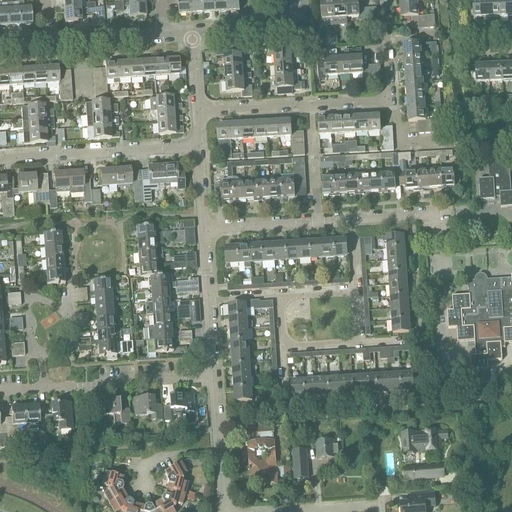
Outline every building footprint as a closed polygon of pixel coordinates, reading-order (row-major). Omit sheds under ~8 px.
[(63,0),(64,11),(80,10),(79,0),(63,0)] [(177,0),(179,16),(192,15),(190,0),(177,0)] [(190,0),(192,15),(203,14),(202,0),(190,0)] [(202,0),(203,14),(215,13),(214,0),(202,0)] [(214,0),(215,13),(228,13),(226,0),(214,0)] [(226,0),(228,13),(239,12),(238,0),(226,0)] [(334,25),(332,2),(332,0),(327,0),(328,3),(320,3),(321,26),(334,25)] [(347,25),(346,19),(345,1),(344,0),(339,0),(340,2),(332,2),(334,25),(347,25)] [(351,0),(352,1),(345,1),(346,19),(358,18),(358,10),(357,0),(356,0),(351,0)] [(487,18),(500,18),(499,0),(486,1),(487,18)] [(500,18),(511,17),(511,11),(511,0),(505,0),(499,0),(500,18)] [(474,19),(487,18),(486,1),(473,1),(474,19)] [(417,4),(400,5),(401,19),(418,17),(417,4)] [(145,6),(129,7),(129,19),(146,18),(145,6)] [(20,10),(21,27),(32,26),(31,9),(25,10),(20,10)] [(8,27),(21,27),(20,10),(12,11),(7,11),(8,27)] [(80,10),(64,11),(65,24),(81,23),(80,16),(88,16),(88,10),(80,10)] [(0,27),(8,27),(7,11),(2,11),(0,11),(0,27)] [(403,59),(421,57),(420,45),(402,46),(403,59)] [(356,58),(349,59),(350,76),(363,75),(363,80),(368,79),(367,67),(362,67),(361,58),(360,50),(355,50),(356,58)] [(350,76),(349,59),(348,51),(344,51),(345,59),(337,59),(338,77),(350,76)] [(225,70),(242,68),(250,68),(250,63),(242,63),(241,56),(225,57),(225,52),(216,53),(216,57),(224,57),(225,70)] [(292,65),(299,65),(299,59),(291,60),(291,52),(273,53),(274,66),(292,65)] [(338,77),(337,59),(336,52),(329,52),(330,60),(324,60),(325,65),(319,65),(320,82),(325,82),(326,78),(328,78),(328,82),(338,81),(338,77)] [(404,72),(422,70),(421,57),(403,59),(404,72)] [(165,60),(166,77),(179,76),(178,69),(178,59),(165,60)] [(154,77),(166,77),(165,60),(153,61),(154,77)] [(142,78),(154,77),(153,61),(141,62),(142,78)] [(130,79),(142,78),(141,62),(129,63),(130,79)] [(118,80),(130,79),(129,63),(117,64),(118,80)] [(106,81),(118,80),(117,64),(104,65),(105,69),(105,75),(105,81),(106,81)] [(502,82),(511,81),(511,64),(501,65),(502,82)] [(275,78),(292,77),(300,77),(300,72),(292,72),(292,65),(274,66),(275,78)] [(476,83),(489,83),(488,65),(475,65),(476,83)] [(500,82),(502,82),(501,65),(488,65),(489,83),(493,82),(493,85),(500,85),(500,82)] [(59,78),(59,72),(58,67),(45,68),(46,85),(59,84),(58,78),(59,78)] [(34,86),(46,85),(45,68),(33,69),(34,86)] [(225,81),(243,81),(251,80),(250,75),(242,76),(242,68),(225,70),(225,81)] [(22,87),(34,86),(33,69),(21,70),(22,87)] [(10,87),(22,87),(21,70),(9,71),(10,87)] [(405,84),(423,83),(422,70),(404,72),(405,84)] [(0,88),(10,87),(9,71),(0,71),(0,88)] [(292,77),(275,78),(276,91),(277,91),(277,96),(292,95),(292,90),(293,90),(293,89),(301,88),(301,84),(293,85),(292,77)] [(243,81),(225,81),(226,95),(244,93),(244,98),(252,97),(252,92),(251,87),(243,88),(243,81)] [(406,97),(424,96),(423,83),(405,84),(406,97)] [(407,110),(425,108),(424,96),(406,97),(407,110)] [(150,112),(156,112),(173,110),(181,110),(181,105),(173,106),(172,98),(149,100),(150,112)] [(111,102),(109,103),(86,105),(87,116),(117,114),(117,104),(112,105),(111,102)] [(22,120),(46,119),(54,119),(53,111),(45,111),(45,107),(22,108),(22,120)] [(423,121),(426,121),(425,108),(407,110),(408,123),(417,122),(423,121)] [(157,124),(174,123),(182,122),(182,118),(174,118),(173,110),(156,112),(157,124)] [(88,129),(90,129),(110,128),(118,127),(117,118),(110,119),(110,115),(87,116),(88,129)] [(367,117),(368,133),(368,137),(379,136),(379,132),(380,132),(378,116),(367,117)] [(366,133),(368,133),(367,117),(355,118),(356,134),(356,137),(366,137),(366,133)] [(342,134),(344,134),(343,118),(330,119),(331,135),(332,139),(342,138),(342,134)] [(344,134),(356,134),(355,118),(343,118),(344,134)] [(46,119),(22,120),(23,133),(54,131),(54,119),(46,119)] [(319,136),(331,135),(330,119),(318,120),(319,136)] [(290,121),(277,122),(278,138),(291,138),(290,121)] [(267,139),(278,138),(277,122),(266,123),(267,139)] [(174,123),(157,124),(157,136),(183,134),(182,128),(175,128),(174,123)] [(255,140),(267,139),(266,123),(254,124),(255,140)] [(230,141),(243,140),(242,124),(229,125),(230,141)] [(243,140),(255,140),(254,124),(242,124),(243,140)] [(231,156),(230,141),(229,125),(217,126),(218,149),(223,149),(223,156),(231,156)] [(110,128),(90,129),(91,142),(119,139),(118,134),(111,135),(110,128)] [(47,132),(23,133),(24,146),(30,145),(55,144),(55,139),(47,139),(47,132)] [(440,152),(440,157),(441,163),(445,163),(445,157),(453,156),(453,151),(440,152)] [(411,161),(411,159),(411,154),(398,154),(399,162),(411,161)] [(511,192),(509,162),(488,163),(489,179),(478,179),(480,201),(495,200),(495,198),(500,198),(500,208),(511,207),(511,192)] [(162,168),(164,186),(177,185),(177,191),(185,191),(184,172),(177,173),(176,167),(162,168)] [(164,189),(162,168),(149,169),(150,183),(142,183),(143,203),(152,203),(151,191),(151,190),(164,189)] [(441,171),(442,188),(455,188),(454,170),(441,171)] [(115,172),(116,188),(131,187),(131,190),(133,190),(135,204),(143,203),(143,202),(142,192),(142,187),(136,188),(135,177),(130,177),(130,171),(115,172)] [(430,189),(442,188),(441,171),(429,172),(430,189)] [(102,189),(116,188),(115,172),(100,173),(102,189)] [(418,190),(430,189),(429,172),(417,173),(418,190)] [(406,191),(418,190),(417,173),(400,174),(401,187),(406,187),(406,191)] [(68,175),(69,190),(71,190),(72,194),(85,193),(86,203),(91,203),(90,191),(90,180),(82,181),(82,174),(68,175)] [(396,188),(401,187),(400,174),(382,175),(383,192),(396,191),(396,188)] [(55,191),(69,190),(68,175),(54,176),(55,191)] [(371,193),(383,192),(382,175),(370,176),(371,193)] [(348,194),(359,194),(358,176),(347,177),(348,194)] [(359,194),(371,193),(370,176),(358,176),(359,194)] [(35,177),(17,178),(18,195),(33,194),(33,206),(48,205),(47,189),(36,189),(35,177)] [(335,195),(348,194),(347,177),(334,178),(335,195)] [(323,196),(335,195),(334,178),(322,179),(323,196)] [(0,195),(1,196),(2,220),(14,220),(13,200),(7,201),(5,179),(0,179),(0,195)] [(294,180),(282,181),(283,199),(295,198),(295,191),(295,184),(294,180)] [(271,200),(283,199),(282,181),(269,182),(271,200)] [(259,200),(271,200),(269,182),(258,183),(259,200)] [(247,201),(259,200),(258,183),(246,184),(247,201)] [(222,203),(235,202),(234,184),(221,185),(222,196),(222,203)] [(235,202),(247,201),(246,184),(234,184),(235,202)] [(99,191),(90,191),(91,203),(91,206),(100,206),(99,191)] [(56,192),(49,192),(51,211),(58,210),(56,192)] [(466,236),(469,229),(464,226),(460,233),(466,236)] [(154,228),(135,229),(136,242),(160,240),(160,235),(154,236),(154,228)] [(43,249),(62,247),(61,234),(42,236),(43,249)] [(382,238),(383,244),(387,243),(387,250),(405,249),(404,237),(382,238)] [(186,238),(171,239),(172,246),(186,245),(186,238)] [(160,240),(136,242),(137,255),(156,253),(155,246),(161,245),(160,240)] [(323,259),(335,258),(334,241),(322,242),(323,259)] [(334,241),(335,258),(347,258),(346,241),(334,241)] [(310,260),(323,259),(322,242),(309,243),(310,260)] [(299,261),(310,260),(309,243),(298,244),(299,261)] [(286,262),(299,261),(298,244),(285,245),(286,262)] [(262,263),(274,262),(273,245),(261,246),(262,263)] [(274,262),(286,262),(285,245),(273,245),(274,262)] [(250,264),(262,263),(261,246),(249,247),(250,264)] [(44,261),(63,260),(62,247),(43,249),(44,261)] [(249,247),(236,248),(237,265),(244,264),(244,269),(250,269),(250,264),(249,247)] [(230,265),(237,265),(236,248),(225,248),(226,269),(231,269),(230,265)] [(388,262),(405,261),(405,249),(387,250),(388,262)] [(137,255),(138,267),(157,266),(156,260),(162,260),(162,253),(156,253),(137,255)] [(45,274),(64,273),(63,260),(44,261),(45,274)] [(389,275),(406,274),(405,261),(388,262),(389,275)] [(157,279),(157,278),(157,266),(138,267),(139,280),(149,279),(157,279)] [(64,273),(45,274),(46,287),(64,285),(64,273)] [(389,286),(407,285),(406,274),(389,275),(389,286)] [(486,278),(484,276),(482,275),(480,275),(478,275),(476,277),(475,279),(474,281),(474,283),(466,284),(465,282),(466,284),(467,286),(467,289),(468,291),(468,294),(468,296),(451,297),(452,311),(446,311),(447,329),(455,328),(456,342),(474,341),(475,356),(469,357),(470,371),(488,370),(487,362),(501,361),(500,344),(511,343),(511,275),(511,276),(511,279),(486,280),(486,278)] [(157,279),(149,279),(150,291),(168,290),(175,290),(188,289),(187,282),(175,283),(175,285),(171,285),(171,277),(157,278),(157,279)] [(93,296),(111,294),(110,281),(92,283),(93,296)] [(239,292),(239,287),(239,283),(226,284),(227,292),(239,292)] [(390,298),(408,297),(407,285),(389,286),(390,298)] [(151,304),(169,303),(168,290),(150,291),(151,304)] [(94,308),(112,307),(111,294),(93,296),(94,308)] [(391,310),(408,309),(408,297),(390,298),(391,310)] [(246,305),(229,306),(229,318),(247,317),(246,309),(253,308),(253,310),(268,309),(273,309),(273,302),(260,303),(260,301),(246,302),(246,305)] [(152,317),(170,315),(169,303),(151,304),(152,317)] [(95,321),(113,319),(112,307),(94,308),(95,321)] [(392,323),(409,322),(408,309),(391,310),(392,323)] [(153,329),(171,328),(170,315),(152,317),(153,329)] [(247,317),(229,318),(230,330),(247,329),(253,329),(252,323),(247,324),(247,317)] [(96,333),(114,332),(113,319),(95,321),(96,333)] [(409,322),(392,323),(392,334),(410,333),(409,322)] [(153,342),(172,341),(171,328),(153,329),(153,342)] [(231,342),(248,341),(247,329),(230,330),(231,342)] [(114,332),(96,333),(97,346),(115,345),(115,341),(121,340),(121,331),(114,332)] [(172,341),(153,342),(154,355),(173,354),(172,341)] [(232,354),(249,353),(248,341),(231,342),(232,354)] [(133,355),(132,343),(121,344),(122,356),(133,355)] [(115,345),(97,346),(98,359),(116,358),(115,345)] [(232,366),(250,365),(249,353),(232,354),(232,366)] [(233,378),(250,377),(250,372),(250,365),(232,366),(233,378)] [(497,370),(491,370),(491,372),(492,380),(497,380),(497,378),(502,377),(502,371),(502,370),(497,370)] [(389,393),(401,393),(400,375),(388,376),(389,393)] [(400,375),(401,393),(413,392),(412,375),(400,375)] [(377,394),(389,393),(388,376),(376,377),(377,394)] [(234,392),(251,390),(250,377),(233,378),(234,392)] [(366,395),(377,394),(376,377),(364,378),(366,395)] [(341,396),(354,396),(352,378),(340,379),(341,396)] [(354,396),(366,395),(364,378),(352,378),(354,396)] [(329,397),(341,396),(340,379),(328,380),(329,397)] [(317,398),(329,397),(328,380),(316,381),(317,398)] [(293,400),(304,399),(303,381),(291,382),(293,400)] [(304,399),(317,398),(316,381),(303,381),(304,399)] [(251,390),(234,392),(235,403),(252,402),(251,390)] [(194,413),(193,396),(169,398),(169,408),(163,408),(165,423),(172,423),(172,412),(184,411),(184,414),(194,413)] [(153,407),(152,399),(134,400),(135,417),(154,416),(154,422),(161,421),(160,407),(153,407)] [(122,411),(121,401),(102,403),(103,417),(113,416),(114,427),(130,425),(129,410),(122,411)] [(51,416),(45,417),(45,424),(51,423),(51,424),(52,424),(52,429),(58,429),(58,430),(72,429),(70,405),(50,406),(51,416)] [(38,407),(24,408),(25,426),(26,431),(38,430),(38,433),(46,433),(45,424),(45,417),(39,417),(38,407)] [(11,419),(5,420),(6,435),(6,438),(15,437),(15,432),(19,432),(19,427),(25,426),(24,408),(10,409),(11,419)] [(357,420),(342,421),(343,474),(359,473),(357,420)] [(415,433),(401,434),(403,454),(416,453),(416,452),(422,452),(422,453),(441,451),(440,441),(448,440),(447,432),(440,433),(439,432),(420,433),(420,434),(415,435),(415,433)] [(273,433),(267,434),(260,434),(260,442),(258,442),(246,443),(248,470),(276,468),(274,441),(268,441),(263,442),(263,440),(274,439),(273,433)] [(333,447),(333,441),(315,443),(317,460),(334,458),(334,455),(337,455),(337,446),(333,447)] [(307,451),(292,452),(294,481),(309,480),(307,451)] [(166,491),(184,496),(187,485),(181,484),(181,480),(180,478),(185,475),(179,465),(164,474),(166,479),(166,482),(168,486),(166,491)] [(442,466),(402,468),(403,482),(442,479),(442,466)] [(276,468),(248,470),(249,489),(256,486),(256,480),(259,476),(266,475),(270,480),(270,485),(277,487),(276,475),(284,474),(284,479),(291,479),(290,467),(276,468)] [(108,506),(124,496),(121,491),(122,488),(120,485),(122,479),(104,474),(101,485),(107,487),(107,490),(108,493),(103,496),(108,506)] [(205,488),(202,498),(208,499),(211,489),(205,488)] [(181,507),(184,496),(166,491),(165,497),(161,498),(160,502),(156,505),(159,511),(171,511),(171,510),(175,509),(175,505),(181,507)] [(400,511),(425,511),(425,508),(434,507),(433,494),(408,496),(408,504),(400,504),(400,511)] [(136,511),(138,507),(132,505),(130,503),(126,501),(124,496),(108,506),(112,511),(118,511),(119,511),(136,511)]
